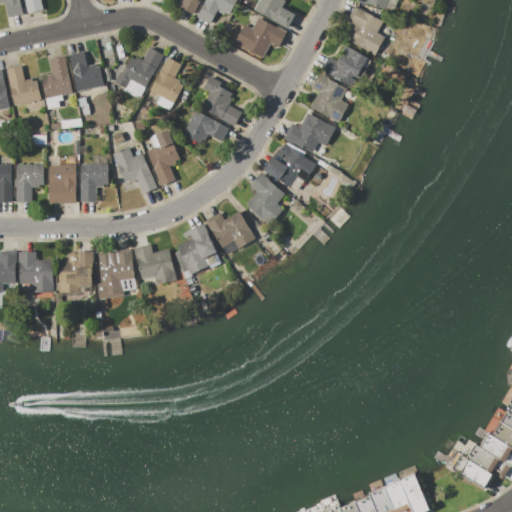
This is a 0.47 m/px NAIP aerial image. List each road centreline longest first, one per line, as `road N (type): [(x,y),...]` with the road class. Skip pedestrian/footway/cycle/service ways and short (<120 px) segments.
road 1 (residential): [(0,227),(119,226),(194,201),(249,150),(330,0)]
road 2 (residential): [(0,44),(136,17),(282,92)]
